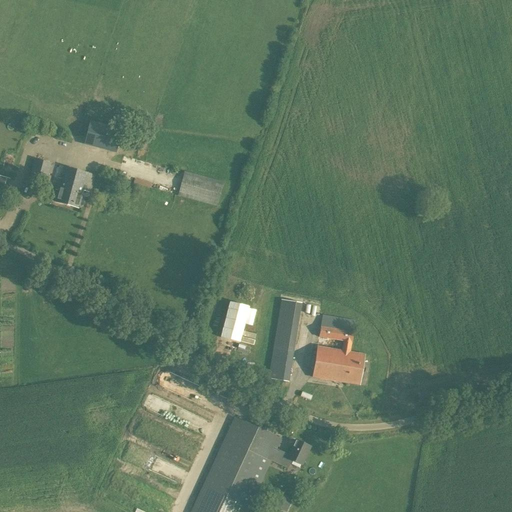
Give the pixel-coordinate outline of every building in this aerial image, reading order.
[(147,152),(151,137),(89,121),(83,145),(116,154),(118,145),(141,151),(141,150),(147,152)] [(217,206),(223,182),(184,172),(123,155),(117,179),(178,196),(217,206)] [(46,183),(47,177),(51,163),(34,158),(29,178),(46,183)] [(73,204),(72,206),(79,208),(79,206),(81,206),(82,206),(84,201),(83,199),(81,199),(88,174),(65,167),(61,180),(67,182),(67,183),(71,184),(68,195),(74,197),(72,204),(73,204)] [(0,190),(3,191),(6,192),(10,179),(0,176),(0,190)] [(55,202),(72,206),(73,204),(72,204),(74,197),(68,195),(71,184),(67,183),(67,182),(61,180),(55,202)] [(109,190),(111,182),(101,180),(97,191),(98,191),(97,197),(102,198),(104,189),(109,190)] [(289,383),(301,312),(303,304),(281,300),(267,379),(289,383)] [(350,353),(354,327),(353,327),(354,320),(322,315),(318,338),(342,342),(341,351),(317,347),(312,377),(359,385),(364,355),(350,353)] [(289,455),(276,449),(281,439),(236,419),(192,511),(221,511),(228,497),(250,507),(271,461),(288,469),(292,461),(302,465),(310,447),(296,440),(289,455)]
